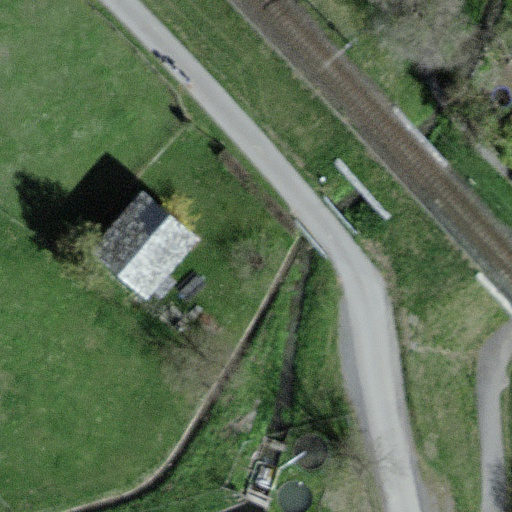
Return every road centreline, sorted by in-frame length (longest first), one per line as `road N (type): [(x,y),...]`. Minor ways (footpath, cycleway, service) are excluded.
road 1 (unclassified): [(404,511),(369,309),(348,259),(207,92),(116,0)]
road 2 (unclassified): [(511,337),(493,373),(496,511)]
